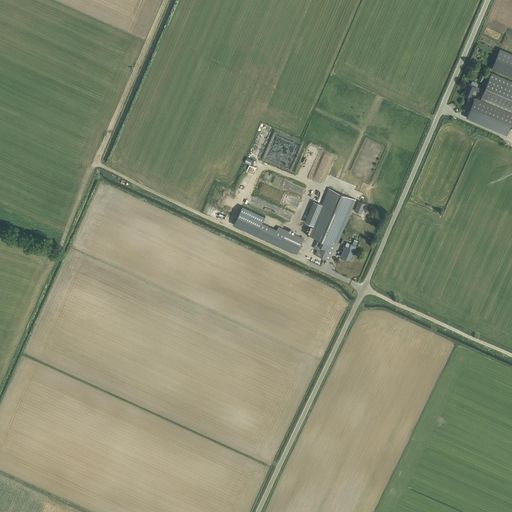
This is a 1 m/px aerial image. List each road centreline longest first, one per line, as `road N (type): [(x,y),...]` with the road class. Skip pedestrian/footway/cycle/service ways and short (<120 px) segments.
road 1 (unclassified): [(257,511),(488,0)]
road 2 (track): [(511,356),(364,288)]
